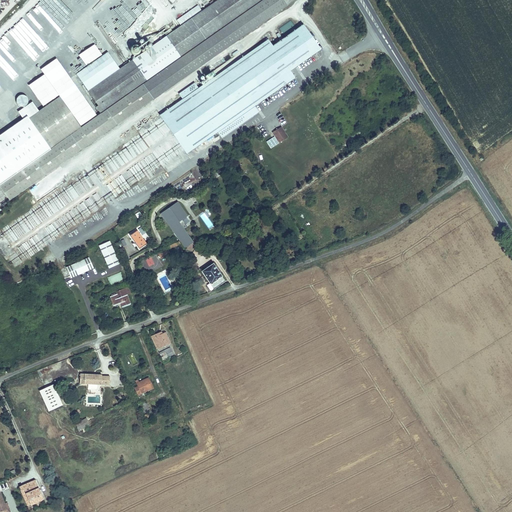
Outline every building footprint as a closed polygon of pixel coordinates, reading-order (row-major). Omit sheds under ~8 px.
[(12,197),(284,0),(208,0),(201,5),(199,1),(177,16),(180,20),(123,61),(88,86),(99,101),(97,102),(101,109),(82,123),(60,93),(29,115),(28,113),(0,132),(0,182),(1,182),(12,197)] [(0,38),(0,47),(22,72),(37,58),(28,48),(30,46),(40,56),(54,43),(51,39),(54,36),(56,38),(65,30),(42,4),(36,9),(34,7),(0,38)] [(258,111),(254,105),(294,76),(288,68),(319,46),(301,20),(270,41),(266,35),(212,73),(208,68),(203,72),(207,78),(174,101),(166,107),(194,146),(205,138),(217,130),(221,136),(258,111)] [(86,61),(102,49),(94,39),(79,50),(86,61)] [(88,86),(123,61),(111,45),(76,70),(88,86)] [(97,110),(56,54),(41,65),(82,121),(97,110)] [(59,91),(44,71),(29,82),(44,102),(59,91)] [(182,83),(175,88),(178,94),(186,89),(182,83)] [(28,99),(29,97),(28,95),(28,93),(26,92),(25,91),(23,91),(21,91),(19,92),(18,94),(17,95),(17,97),(17,99),(18,100),(19,102),(21,103),(23,103),(25,103),(26,102),(28,100),(28,99)] [(194,146),(166,107),(158,113),(185,153),(194,146)] [(288,137),(281,127),(273,132),(280,143),(288,137)] [(201,169),(195,172),(198,178),(204,174),(201,169)] [(174,186),(177,191),(178,192),(197,180),(193,174),(174,186)] [(0,205),(12,197),(1,182),(0,182),(0,205)] [(133,188),(125,192),(128,200),(137,196),(133,188)] [(177,238),(180,242),(187,251),(200,242),(204,247),(208,244),(199,231),(195,234),(181,215),(189,210),(180,197),(158,212),(177,238)] [(204,213),(199,216),(209,228),(213,225),(204,213)] [(137,233),(131,238),(140,250),(146,246),(137,233)] [(165,246),(156,250),(159,256),(168,252),(166,249),(180,242),(177,238),(164,243),(165,246)] [(120,265),(109,242),(98,247),(109,270),(120,265)] [(200,242),(187,251),(190,256),(204,247),(200,242)] [(70,280),(93,270),(88,259),(65,269),(70,280)] [(152,259),(140,260),(140,269),(153,269),(152,259)] [(213,265),(202,273),(210,284),(209,286),(211,289),(213,287),(214,289),(225,281),(213,265)] [(163,292),(171,287),(163,271),(154,275),(163,292)] [(116,295),(109,298),(113,306),(120,303),(122,307),(130,304),(124,290),(115,293),(116,295)] [(161,334),(153,337),(156,343),(160,341),(163,348),(172,345),(168,334),(162,337),(161,334)] [(171,351),(161,355),(163,361),(173,357),(171,351)] [(127,356),(132,366),(138,363),(132,353),(127,356)] [(81,375),(81,386),(102,386),(102,375),(81,375)] [(138,387),(133,389),(137,397),(153,390),(148,379),(137,384),(138,387)] [(36,391),(46,413),(61,406),(51,384),(36,391)] [(90,427),(90,426),(88,422),(77,427),(79,431),(80,432),(90,427)] [(18,488),(20,492),(24,490),(30,503),(31,505),(42,500),(34,481),(18,488)] [(24,490),(20,492),(25,505),(30,503),(24,490)] [(0,511),(10,511),(7,504),(4,505),(0,495),(0,511)]
